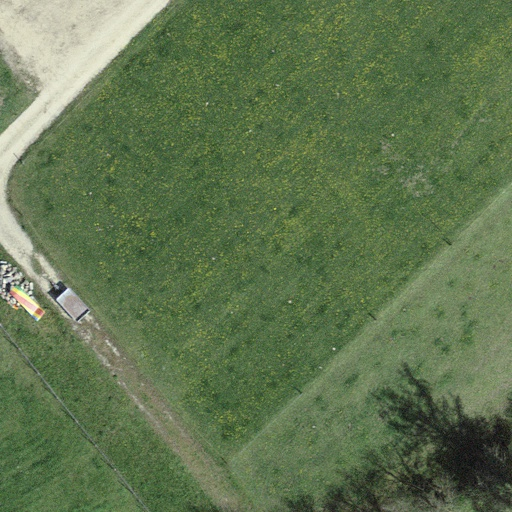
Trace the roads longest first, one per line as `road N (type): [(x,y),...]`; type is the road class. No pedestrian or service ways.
road 1 (track): [(252,511),(0,186)]
road 2 (track): [(0,132),(123,0)]
